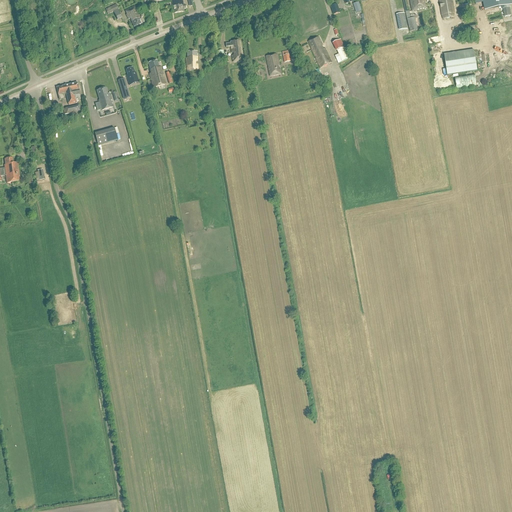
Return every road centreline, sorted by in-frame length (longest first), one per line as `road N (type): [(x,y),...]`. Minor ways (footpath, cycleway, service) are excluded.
road 1 (unclassified): [(123,511),(74,234),(36,87)]
road 2 (tertiary): [(36,87),(249,0)]
